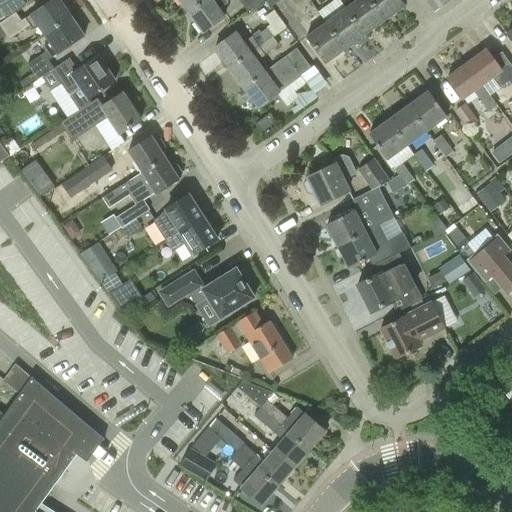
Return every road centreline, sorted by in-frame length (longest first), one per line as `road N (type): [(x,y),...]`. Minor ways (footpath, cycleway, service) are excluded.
road 1 (residential): [(511,337),(418,412),(397,418),(375,409),(226,183)]
road 2 (residential): [(226,183),(483,0)]
road 3 (residential): [(226,183),(107,0)]
road 4 (tertiary): [(511,497),(442,461),(404,457),(359,473),(324,511)]
